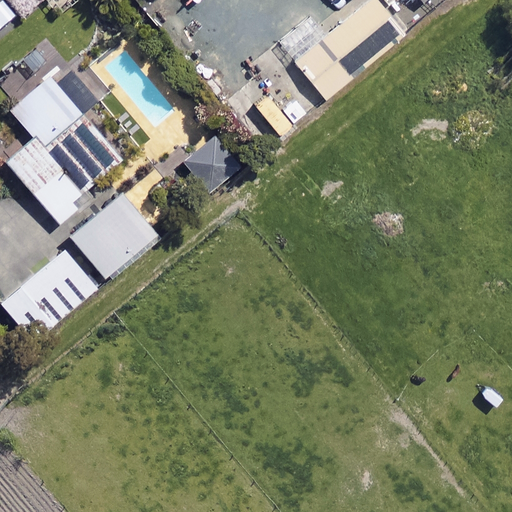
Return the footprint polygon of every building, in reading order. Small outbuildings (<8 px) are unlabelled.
[(404,35),(376,0),(369,0),(295,60),(326,98),(404,35)] [(85,112),(98,102),(71,70),(59,80),(54,73),(0,116),(0,146),(60,222),(90,198),(83,189),(122,158),(85,112)] [(218,134),(184,161),(190,169),(212,195),(246,168),(218,134)] [(152,224),(125,192),(73,235),(107,278),(160,235),(152,224)] [(99,286),(67,248),(3,301),(12,312),(35,340),(50,328),(99,286)]
